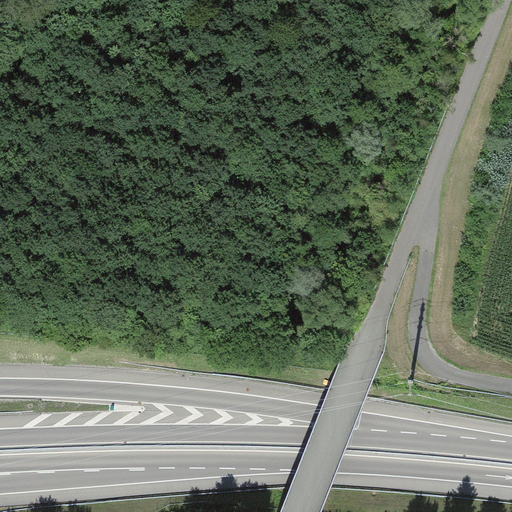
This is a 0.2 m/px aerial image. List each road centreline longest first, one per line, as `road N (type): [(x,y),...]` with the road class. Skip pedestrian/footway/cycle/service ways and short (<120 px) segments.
road 1 (track): [(503,0),(305,511)]
road 2 (motorway): [(511,449),(219,400),(0,385)]
road 3 (motorway): [(511,451),(359,437),(0,436)]
road 4 (motorway): [(64,463),(274,462),(511,479)]
road 5 (track): [(436,172),(417,334),(426,358),(451,374),(511,386)]
